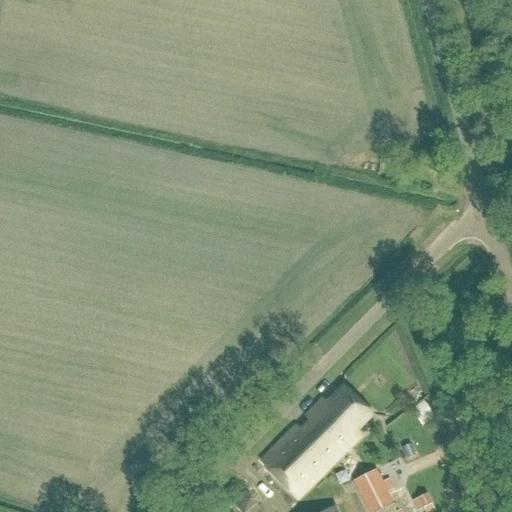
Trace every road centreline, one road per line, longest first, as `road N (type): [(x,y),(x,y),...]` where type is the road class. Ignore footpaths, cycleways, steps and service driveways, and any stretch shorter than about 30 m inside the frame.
road 1 (unclassified): [(177,511),(447,240),(487,219)]
road 2 (unclassified): [(487,219),(427,0)]
